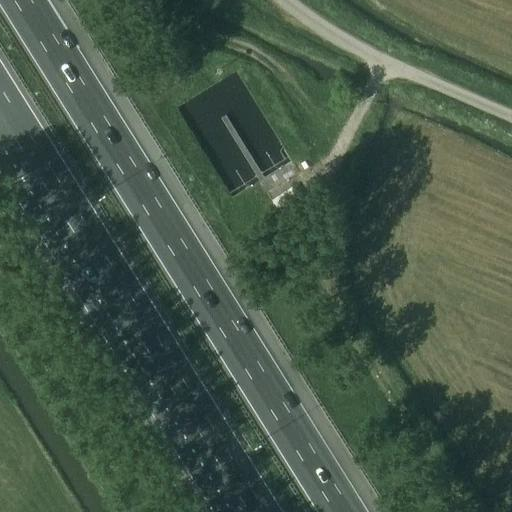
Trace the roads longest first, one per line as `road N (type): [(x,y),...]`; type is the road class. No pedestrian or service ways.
road 1 (motorway): [(342,511),(23,0)]
road 2 (motorway): [(0,102),(257,511)]
road 3 (unclassified): [(454,511),(336,329),(328,298),(328,249),(367,75)]
road 4 (unclassified): [(511,137),(367,75)]
road 5 (unclassified): [(367,75),(266,0)]
